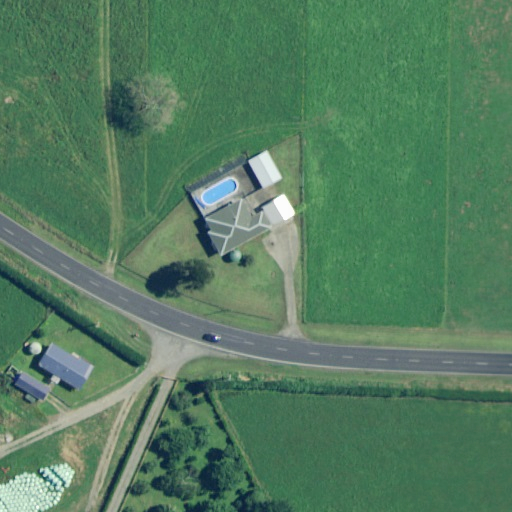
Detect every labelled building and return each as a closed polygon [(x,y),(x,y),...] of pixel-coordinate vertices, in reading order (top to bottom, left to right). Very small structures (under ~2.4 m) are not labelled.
[(281,180),(266,153),(247,163),(262,190),(281,180)] [(293,214),(283,197),(262,210),(272,226),(293,214)] [(239,202),(203,223),(207,230),(204,231),(219,258),(269,229),(260,213),(249,219),(239,202)] [(30,357),(32,358),(33,358),(34,358),(36,358),(37,358),(39,357),(40,357),(41,356),(42,354),(43,353),(43,352),(43,350),(43,349),(43,347),(42,346),(41,345),(40,344),(39,343),(38,342),(36,342),(35,342),(33,342),(32,342),(31,343),(29,343),(28,344),(28,346),(27,347),(26,348),(26,350),(26,351),(27,353),(27,354),(28,355),(29,356),(30,357)] [(91,368),(49,346),(37,368),(53,376),(50,382),(56,385),(58,381),(78,392),(91,368)] [(27,393),(24,399),(34,405),(36,401),(41,403),(49,389),(11,366),(3,379),(27,393)]
